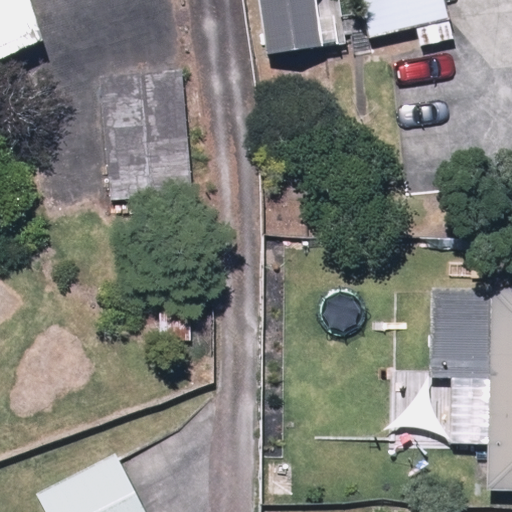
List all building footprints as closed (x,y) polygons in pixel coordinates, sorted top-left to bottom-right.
[(19,0),(0,0),(0,67),(41,51),(19,0)] [(247,0),(257,60),(307,52),(299,0),(247,0)] [(184,75),(92,78),(96,206),(188,203),(184,75)] [(511,296),(425,292),(423,383),(445,384),(443,449),(481,450),(480,493),(511,493),(511,296)] [(134,511),(106,458),(31,497),(38,511),(134,511)]
